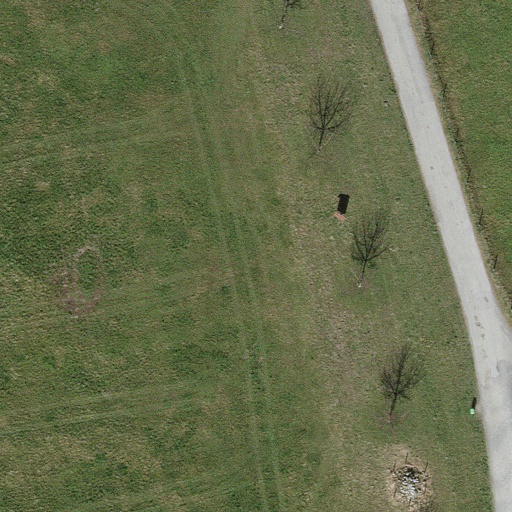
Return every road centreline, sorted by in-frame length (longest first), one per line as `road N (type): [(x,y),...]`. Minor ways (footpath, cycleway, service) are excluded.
road 1 (track): [(511,360),(493,347),(392,0)]
road 2 (track): [(511,469),(493,347)]
